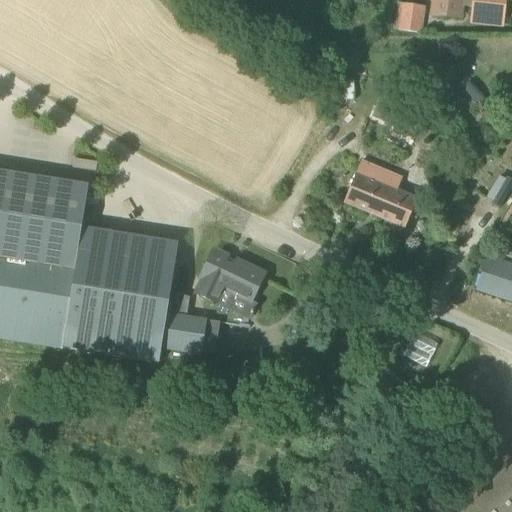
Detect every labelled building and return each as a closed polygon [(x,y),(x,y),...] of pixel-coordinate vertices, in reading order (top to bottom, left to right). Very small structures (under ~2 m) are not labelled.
[(462,0),(433,0),(432,16),(461,18),(462,0)] [(473,0),(473,25),(507,26),(507,0),(473,0)] [(421,34),(425,8),(402,4),(398,31),(421,34)] [(380,103),(373,119),(407,133),(413,117),(380,103)] [(74,158),(72,166),(97,170),(98,162),(74,158)] [(402,179),(361,162),(344,203),(405,229),(417,200),(397,192),(402,179)] [(71,179),(94,182),(95,171),(72,168),(71,179)] [(0,261),(74,274),(82,228),(88,186),(0,172),(0,261)] [(0,338),(62,348),(159,364),(162,350),(201,356),(207,321),(167,314),(179,244),(82,228),(74,274),(0,261),(0,338)] [(230,258),(214,250),(200,280),(202,281),(195,294),(249,320),(256,306),(251,304),(265,274),(236,261),(235,263),(229,260),(230,258)] [(511,266),(487,259),(477,289),(511,300),(511,266)] [(511,511),(511,459),(460,511),(511,511)]
